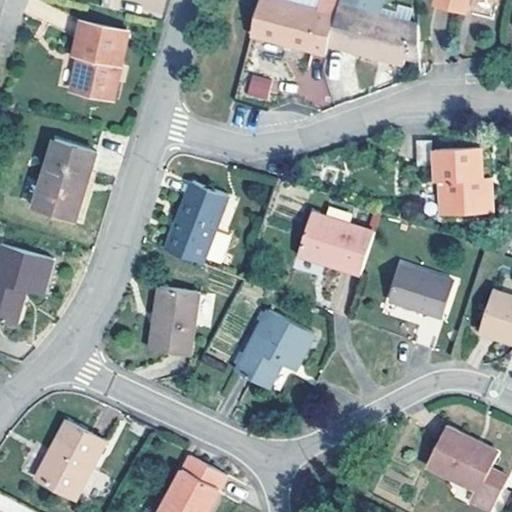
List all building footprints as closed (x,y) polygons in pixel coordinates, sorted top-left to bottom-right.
[(102,0),(102,7),(119,9),(120,0),(102,0)] [(329,44),(337,13),(286,0),(261,0),(252,34),(327,54),(329,44)] [(436,0),(436,3),(467,12),(470,0),(436,0)] [(404,64),(415,24),(340,4),(337,13),(329,44),(404,64)] [(114,98),(129,31),(83,20),(76,53),(83,55),(81,67),(78,66),(73,89),(114,98)] [(420,59),(419,25),(415,24),(407,55),(420,59)] [(253,75),(248,93),(267,99),(272,80),(253,75)] [(77,220),(98,151),(56,138),(35,208),(77,220)] [(483,177),(481,146),(436,149),(438,180),(442,180),(443,214),(493,211),(492,187),(484,187),(483,177)] [(492,187),(491,177),(483,177),(484,187),(492,187)] [(203,262),(229,194),(193,180),(168,248),(203,262)] [(300,254),(320,260),(321,257),(329,260),(328,263),(362,273),(375,231),(313,211),(300,254)] [(511,219),(498,247),(505,250),(511,237),(511,219)] [(45,294),(55,258),(2,244),(0,249),(0,319),(18,324),(28,290),(45,294)] [(443,317),(455,281),(402,263),(390,300),(443,317)] [(191,355),(201,292),(161,285),(151,349),(191,355)] [(511,341),(511,295),(494,289),(480,331),(511,341)] [(315,333),(270,309),(237,370),(270,387),(283,363),(296,370),(315,333)] [(77,498),(107,441),(68,420),(38,477),(77,498)] [(500,451),(448,425),(428,464),(480,491),(475,502),(492,511),(504,488),(486,479),(492,467),(500,451)] [(207,511),(228,475),(191,454),(160,511),(207,511)] [(486,479),(504,488),(510,476),(492,467),(486,479)]
